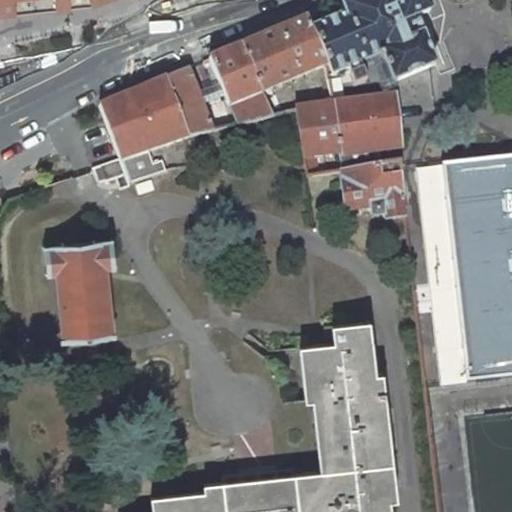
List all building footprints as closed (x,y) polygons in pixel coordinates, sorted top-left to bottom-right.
[(0,0),(0,9),(85,0),(0,0)] [(350,0),(341,4),(345,15),(336,19),(311,29),(325,65),(330,76),(380,54),(393,82),(434,64),(415,18),(429,12),(423,0),(350,0)] [(336,19),(345,15),(341,4),(332,8),(336,19)] [(307,19),(240,46),(259,93),(262,92),(325,65),(311,29),(307,19)] [(240,46),(208,60),(223,97),(235,126),(272,117),(262,92),(259,93),(240,46)] [(187,69),(165,78),(188,137),(191,136),(212,132),(187,69)] [(165,78),(98,106),(99,110),(104,123),(118,160),(119,161),(136,155),(138,161),(146,158),(144,152),(188,137),(165,78)] [(391,96),(331,104),(338,153),(340,172),(387,165),(384,147),(397,145),(391,96)] [(211,102),(222,129),(235,126),(223,97),(211,102)] [(302,158),(338,153),(331,104),(294,110),(302,158)] [(511,159),(420,170),(444,385),(511,376),(511,159)] [(119,161),(118,160),(97,167),(104,182),(114,179),(118,190),(129,186),(119,161)] [(399,173),(398,163),(387,165),(340,172),(347,209),(372,205),(382,204),(383,214),(384,218),(403,214),(399,173)] [(97,185),(104,182),(97,167),(90,170),(97,185)] [(383,214),(382,204),(372,205),(374,215),(383,214)] [(111,239),(43,246),(46,272),(55,271),(62,339),(85,337),(113,334),(105,265),(114,265),(111,239)] [(326,342),(298,346),(305,400),(311,399),(318,470),(279,474),(253,477),(202,483),(203,490),(150,496),(151,511),(390,511),(389,500),(396,499),(382,372),(375,373),(368,320),(324,325),(326,342)]
